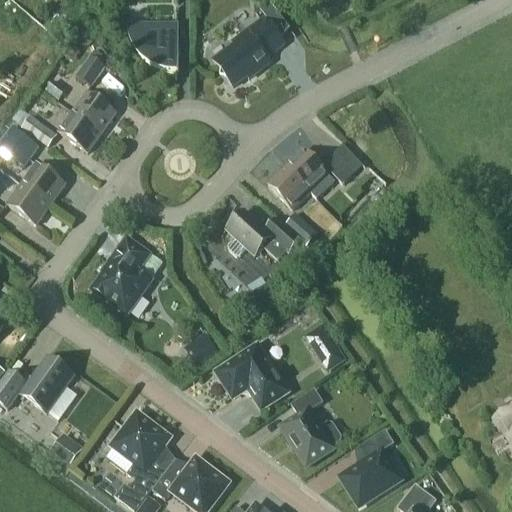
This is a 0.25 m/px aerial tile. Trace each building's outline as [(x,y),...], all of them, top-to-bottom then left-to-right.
[(284,46),(264,20),(232,45),(234,47),(213,63),(233,89),(254,73),(255,76),(270,65),(266,60),(284,46)] [(176,27),(129,27),(130,39),(135,50),(142,60),(152,68),(163,72),(175,74),(175,82),(176,82),(176,27)] [(90,47),(96,42),(88,32),(82,37),(90,47)] [(92,90),(110,63),(94,52),(76,79),(92,90)] [(86,96),(72,115),(101,136),(115,116),(86,96)] [(67,111),(72,104),(62,97),(57,104),(67,111)] [(87,155),(101,136),(72,115),(58,135),(87,155)] [(22,132),(48,150),(57,138),(31,119),(22,132)] [(39,150),(12,131),(0,147),(0,153),(25,171),(39,150)] [(303,153),(285,170),(310,196),(328,179),(303,153)] [(355,176),(335,156),(323,168),(343,188),(355,176)] [(35,167),(21,187),(50,208),(65,188),(35,167)] [(267,187),(292,213),(310,196),(285,170),(267,187)] [(36,228),(50,208),(21,187),(7,207),(36,228)] [(276,221),(265,233),(244,213),(226,233),(234,240),(228,247),(228,251),(236,258),(240,258),(246,251),(254,259),(262,251),(277,264),(286,254),(288,256),(300,243),(276,221)] [(285,228),(307,248),(318,236),(296,216),(285,228)] [(91,293),(126,318),(151,283),(138,273),(150,257),(126,240),(101,275),(103,276),(91,293)] [(400,285),(382,263),(364,278),(381,299),(400,285)] [(276,280),(265,287),(273,300),(284,293),(276,280)] [(312,334),(330,373),(351,364),(333,324),(312,334)] [(205,336),(184,351),(196,369),(218,354),(205,336)] [(287,395),(257,349),(217,375),(233,401),(241,395),(252,398),(262,412),(287,395)] [(22,396),(21,398),(46,417),(73,379),(47,361),(28,388),(10,375),(0,388),(0,407),(4,410),(17,393),(22,396)] [(340,444),(341,440),(332,426),(328,425),(319,431),(309,415),(323,406),(314,392),(291,407),(298,419),(281,431),(306,469),(333,452),(332,450),(340,444)] [(511,399),(511,400),(511,402),(511,407),(492,420),(499,432),(501,431),(511,446),(509,447),(507,448),(511,456),(511,399)] [(130,511),(137,511),(152,493),(169,470),(155,460),(169,442),(137,417),(113,449),(113,450),(106,459),(127,475),(126,477),(135,484),(129,491),(124,487),(115,500),(130,511)] [(366,464),(341,481),(359,509),(400,483),(381,455),(393,447),(384,433),(357,450),(366,464)] [(61,440),(49,456),(69,470),(81,454),(61,440)] [(182,480),(169,470),(152,493),(165,503),(172,494),(195,511),(208,511),(228,486),(196,462),(182,480)] [(415,488),(397,511),(429,511),(436,504),(415,488)] [(158,511),(160,510),(148,501),(139,511),(158,511)]
